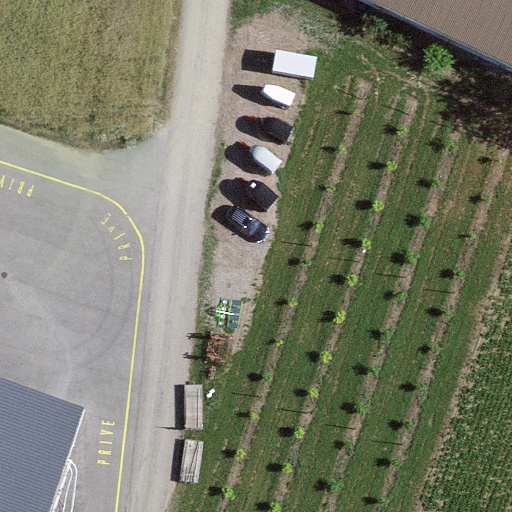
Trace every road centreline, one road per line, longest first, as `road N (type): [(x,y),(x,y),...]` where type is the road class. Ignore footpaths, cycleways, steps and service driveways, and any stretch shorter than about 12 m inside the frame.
road 1 (track): [(149,511),(206,0)]
road 2 (track): [(0,138),(50,156),(190,174)]
